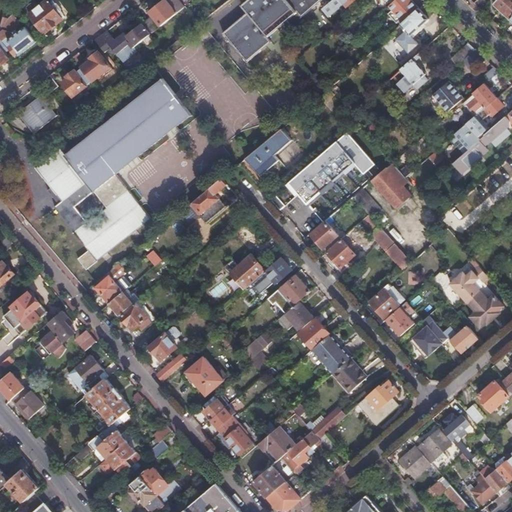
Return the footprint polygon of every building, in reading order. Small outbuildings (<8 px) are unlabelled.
[(30,15),(45,34),(63,20),(61,17),(64,15),(61,12),(62,9),(60,5),(56,6),(53,1),(51,3),(48,0),(30,15)] [(165,0),(149,13),(160,27),(176,14),(185,7),(179,0),(165,0)] [(222,32),(245,63),(270,42),(263,33),(294,8),(301,18),(322,0),(244,0),(241,4),(247,13),(222,32)] [(332,0),(325,7),(331,14),(344,3),(347,6),(354,0),(332,0)] [(400,25),(419,8),(412,0),(397,0),(389,7),(400,19),(397,21),(400,25)] [(502,11),(510,19),(511,17),(511,0),(496,0),(494,3),(502,11)] [(400,25),(396,29),(401,35),(406,31),(410,36),(429,19),(419,8),(400,25)] [(152,33),(157,29),(149,18),(144,22),(152,33)] [(95,39),(105,52),(110,49),(122,64),(135,53),(132,49),(149,36),(141,25),(128,35),(126,32),(116,40),(107,30),(106,31),(100,35),(95,39)] [(12,45),(8,48),(11,52),(14,55),(18,52),(20,55),(37,42),(26,27),(21,31),(20,29),(7,38),(12,45)] [(8,48),(0,37),(0,66),(11,59),(8,54),(11,52),(8,48)] [(385,49),(400,60),(406,52),(391,41),(385,49)] [(455,55),(461,61),(462,60),(476,48),(470,42),(455,55)] [(476,48),(462,60),(472,71),(487,58),(476,48)] [(82,69),(91,81),(109,67),(98,53),(89,61),(90,63),(87,65),(77,53),(74,56),(83,68),(82,69)] [(419,53),(400,69),(413,85),(426,74),(415,62),(422,56),(419,53)] [(86,85),(91,81),(82,69),(82,68),(77,72),(75,71),(68,76),(69,78),(63,83),(73,96),(86,85)] [(50,74),(42,81),(50,93),(59,86),(50,74)] [(432,86),(429,89),(449,111),(451,109),(464,98),(444,76),(432,86)] [(55,206),(89,250),(79,258),(87,268),(151,218),(117,173),(190,114),(162,78),(65,155),(61,149),(36,168),(62,201),(55,206)] [(470,97),(463,103),(475,117),(477,115),(483,111),(487,107),(498,97),(486,83),(470,97)] [(19,112),(35,132),(56,115),(40,95),(19,112)] [(504,105),(498,97),(487,107),(494,114),(504,105)] [(470,148),(459,158),(467,168),(487,151),(483,146),(489,140),(491,142),(511,123),(511,111),(484,136),(470,148)] [(477,115),(475,117),(467,124),(478,136),(481,134),(488,128),(477,115)] [(478,136),(467,124),(456,133),(470,148),(484,136),(481,134),(478,136)] [(281,128),(245,157),(260,174),(278,159),(274,154),(291,140),(281,128)] [(286,186),(303,206),(355,163),(364,173),(374,165),(348,134),(286,186)] [(438,149),(430,156),(436,164),(445,156),(438,149)] [(430,156),(406,177),(409,181),(412,185),(436,164),(430,156)] [(406,177),(394,163),(372,182),(396,208),(412,195),(404,186),(409,181),(406,177)] [(511,169),(447,226),(449,228),(455,235),(455,236),(511,186),(511,169)] [(214,197),(227,185),(221,178),(175,216),(186,228),(198,217),(205,225),(210,221),(225,208),(214,197)] [(383,211),(363,189),(353,198),(369,215),(373,219),(383,211)] [(369,215),(364,220),(374,230),(379,226),(373,219),(369,215)] [(326,221),(311,234),(324,249),(339,236),(326,221)] [(371,233),(388,251),(396,244),(391,238),(379,226),(374,230),(371,233)] [(8,235),(0,242),(0,245),(4,250),(13,242),(8,235)] [(342,239),(326,252),(341,268),(356,255),(342,239)] [(388,251),(404,269),(412,262),(407,256),(396,244),(388,251)] [(156,265),(163,258),(155,249),(148,255),(156,265)] [(232,273),(246,289),(266,271),(252,255),(232,273)] [(282,257),(266,271),(277,284),(293,270),(282,257)] [(0,263),(0,286),(16,273),(9,264),(8,266),(3,260),(0,263)] [(98,286),(103,292),(118,281),(125,275),(128,272),(120,262),(101,278),(104,281),(98,286)] [(466,271),(458,278),(460,281),(472,295),(483,307),(494,319),(494,320),(502,313),(500,311),(506,306),(496,294),(490,299),(476,283),(482,277),(484,280),(489,275),(480,265),(469,274),(466,271)] [(417,282),(417,271),(408,272),(408,282),(417,282)] [(103,292),(111,302),(126,290),(133,284),(125,275),(118,281),(103,292)] [(285,295),(294,306),(300,302),(311,292),(295,275),(277,291),(282,297),(285,295)] [(460,281),(458,278),(453,282),(466,298),(470,294),(473,297),(481,306),(470,316),(480,327),(486,322),(489,325),(494,320),(494,319),(483,307),(472,295),(460,281)] [(261,304),(266,301),(271,296),(266,289),(255,298),(261,304)] [(111,302),(121,314),(135,302),(126,290),(111,302)] [(371,303),(384,318),(399,305),(386,290),(371,303)] [(13,305),(25,318),(42,303),(35,294),(33,296),(29,291),(13,305)] [(157,317),(140,297),(135,301),(153,321),(157,317)] [(121,314),(120,314),(129,325),(130,324),(131,325),(133,328),(135,329),(140,325),(143,329),(153,321),(135,301),(135,302),(121,314)] [(261,304),(256,309),(261,315),(271,306),(266,301),(261,304)] [(285,314),(300,331),(314,319),(300,302),(294,306),(285,314)] [(272,307),(280,317),(286,312),(278,303),(272,307)] [(400,307),(386,320),(401,337),(415,324),(400,307)] [(72,322),(62,311),(49,322),(46,325),(54,333),(52,334),(51,333),(39,344),(49,356),(52,354),(58,360),(60,358),(62,355),(64,352),(60,347),(61,345),(60,344),(61,343),(63,344),(76,333),(69,325),(72,322)] [(313,349),(330,335),(331,334),(316,317),(314,319),(300,331),(298,332),(313,349)] [(449,338),(431,317),(425,322),(428,326),(414,339),(421,347),(424,345),(432,353),(449,338)] [(147,334),(152,340),(164,329),(159,323),(147,334)] [(160,354),(164,358),(178,346),(183,342),(178,336),(182,334),(182,331),(177,326),(175,326),(167,332),(151,345),(158,355),(160,354)] [(451,340),(461,351),(470,343),(472,345),(479,338),(474,333),(468,326),(451,340)] [(87,349),(97,341),(92,335),(88,330),(87,330),(75,340),(80,345),(82,344),(87,349)] [(243,351),(251,360),(271,342),(263,334),(243,351)] [(334,374),(351,359),(330,335),(313,349),(334,374)] [(511,342),(492,356),(496,362),(511,350),(511,342)] [(6,369),(16,360),(11,355),(2,363),(6,369)] [(92,391),(106,378),(101,372),(104,370),(92,355),(77,368),(90,382),(86,385),(92,391)] [(180,355),(176,358),(182,364),(185,362),(180,355)] [(188,371),(207,394),(225,378),(207,356),(188,371)] [(372,361),(377,369),(384,365),(379,357),(372,361)] [(158,374),(163,380),(174,371),(182,364),(176,358),(168,365),(158,374)] [(368,378),(351,359),(334,374),(351,393),(368,378)] [(0,385),(12,400),(26,388),(13,372),(0,382),(0,385)] [(113,423),(131,408),(123,399),(125,397),(117,387),(115,389),(106,378),(92,391),(88,394),(113,423)] [(70,398),(54,379),(41,390),(56,408),(70,398)] [(398,391),(387,379),(359,404),(376,424),(398,405),(391,398),(398,391)] [(482,399),(492,411),(509,396),(496,380),(481,393),(484,397),(482,399)] [(18,403),(30,418),(44,406),(32,391),(18,403)] [(139,403),(145,397),(140,391),(133,397),(139,403)] [(205,411),(211,419),(228,405),(226,403),(223,405),(219,399),(205,411)] [(228,405),(211,419),(218,427),(218,428),(220,430),(234,417),(227,410),(230,407),(228,405)] [(472,405),(465,410),(477,424),(483,418),(472,405)] [(319,439),(328,432),(346,416),(339,408),(317,428),(310,421),(306,424),(313,432),(319,439)] [(450,426),(444,431),(451,440),(469,460),(472,457),(461,444),(460,446),(453,438),(458,435),(460,438),(466,433),(463,430),(470,425),(463,416),(457,420),(453,414),(445,421),(450,426)] [(219,430),(221,432),(225,437),(226,437),(233,445),(243,458),(254,448),(237,427),(240,425),(234,417),(220,430),(219,430)] [(102,432),(106,429),(96,418),(91,423),(100,434),(102,432)] [(259,431),(266,438),(276,429),(270,422),(259,431)] [(113,423),(110,425),(106,429),(102,432),(117,450),(127,441),(113,423)] [(168,435),(173,431),(167,424),(152,436),(159,443),(168,435)] [(279,460),(282,457),(289,451),(297,445),(280,426),(276,429),(266,438),(259,444),(265,451),(269,448),(279,460)] [(426,446),(421,451),(431,463),(452,445),(439,430),(423,443),(426,446)] [(489,438),(483,431),(477,436),(486,446),(492,442),(489,438)] [(107,458),(117,450),(102,432),(100,434),(91,442),(96,449),(98,447),(107,458)] [(225,437),(221,432),(217,435),(229,449),(233,445),(226,437),(225,437)] [(314,449),(322,442),(319,439),(313,432),(297,445),(289,451),(300,464),(310,456),(306,452),(310,449),(310,448),(311,446),(314,449)] [(322,442),(328,449),(337,442),(328,432),(319,439),(322,442)] [(159,443),(150,450),(158,458),(176,444),(168,435),(159,443)] [(141,458),(127,441),(117,450),(131,466),(132,465),(137,461),(141,458)] [(400,460),(416,479),(434,466),(431,463),(421,451),(418,447),(416,445),(400,460)] [(89,454),(84,448),(75,456),(80,462),(89,454)] [(131,466),(117,450),(107,458),(99,465),(105,472),(110,473),(116,468),(121,475),(127,470),(131,466)] [(23,468),(29,463),(25,457),(14,467),(19,472),(23,468)] [(508,481),(511,477),(511,465),(508,461),(507,460),(497,468),(508,481)] [(141,466),(137,461),(132,465),(136,470),(141,466)] [(484,479),(495,492),(505,483),(495,470),(489,464),(479,472),(484,479)] [(132,465),(131,466),(127,470),(131,475),(136,470),(132,465)] [(254,481),(268,497),(287,481),(273,465),(262,474),(254,481)] [(25,501),(40,487),(23,468),(19,472),(8,482),(25,501)] [(149,469),(141,476),(157,494),(168,485),(156,470),(152,473),(149,469)] [(287,511),(298,503),(311,491),(296,473),(287,481),(268,497),(279,511),(282,511),(287,511)] [(157,494),(141,476),(132,484),(136,488),(131,492),(140,502),(143,500),(151,510),(155,508),(158,505),(161,507),(165,503),(157,494)] [(443,476),(438,481),(439,482),(423,495),(430,503),(447,488),(456,499),(453,501),(462,511),(468,511),(471,510),(463,500),(443,476)] [(495,492),(484,479),(471,491),(482,503),(495,492)] [(241,511),(217,483),(182,511),(241,511)] [(96,496),(93,499),(91,501),(96,506),(106,497),(101,492),(96,496)] [(382,511),(381,511),(380,511),(373,503),(374,502),(373,502),(367,494),(347,511),(382,511)] [(374,501),(373,502),(374,502),(373,503),(380,511),(381,511),(382,511),(384,511),(374,501)] [(52,511),(45,503),(34,511),(52,511)]
